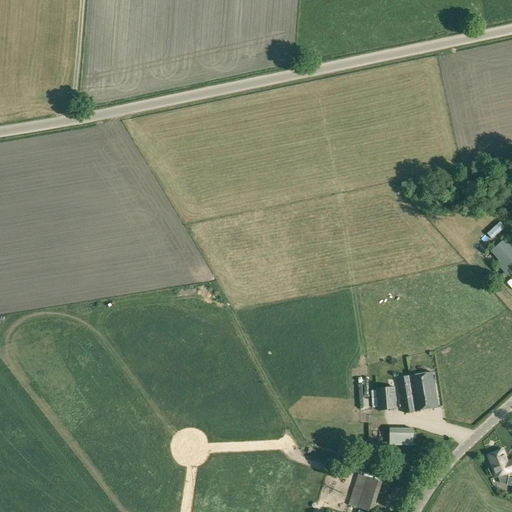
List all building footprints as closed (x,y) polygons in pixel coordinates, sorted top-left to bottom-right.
[(506,269),(511,263),(511,248),(504,239),(491,251),(498,260),(506,269)] [(203,280),(193,283),(196,293),(206,290),(203,280)] [(432,372),(398,377),(404,412),(438,407),(432,372)] [(376,388),(377,403),(377,411),(396,409),(395,386),(376,388)] [(389,445),(414,446),(414,428),(389,428),(389,445)] [(511,478),(509,478),(507,477),(505,474),(511,471),(511,459),(508,461),(504,448),(486,454),(494,478),(498,476),(501,483),(507,484),(511,485),(511,478)] [(371,511),(372,511),(382,482),(358,474),(348,504),(371,511)]
